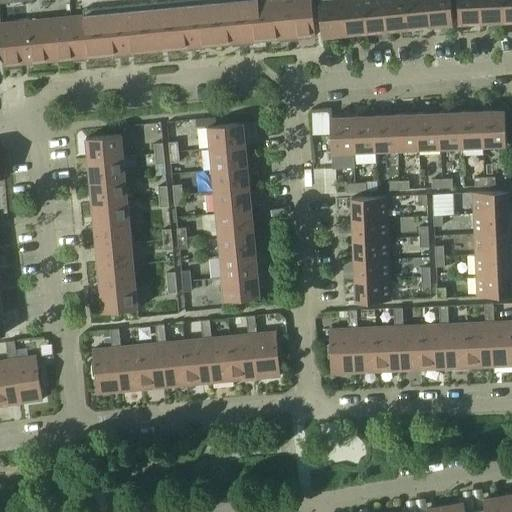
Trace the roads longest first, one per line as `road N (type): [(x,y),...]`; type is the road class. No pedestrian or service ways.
road 1 (residential): [(308,408),(301,305),(309,288),(292,105),(310,80),(511,61)]
road 2 (residential): [(26,117),(39,137),(77,425)]
road 3 (residential): [(26,117),(52,88),(258,68)]
road 4 (residential): [(77,425),(308,408)]
road 5 (residential): [(308,408),(511,399)]
road 6 (residential): [(320,501),(511,467)]
